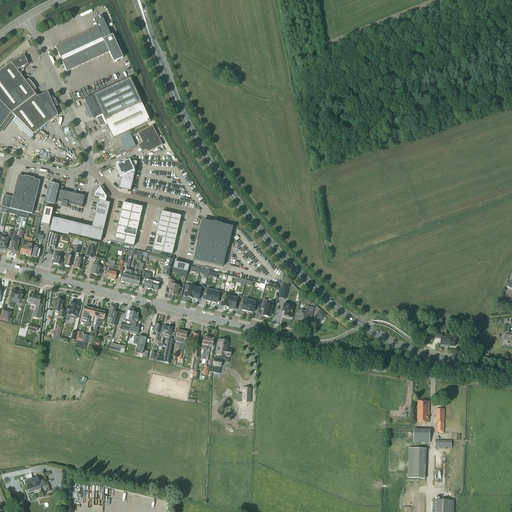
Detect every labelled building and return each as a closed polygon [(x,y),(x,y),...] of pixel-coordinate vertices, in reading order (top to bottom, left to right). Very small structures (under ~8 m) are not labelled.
[(98,27),(55,47),(67,73),(109,53),(113,63),(123,58),(112,36),(111,36),(101,16),(94,20),(98,27)] [(11,113),(33,135),(58,116),(47,93),(37,97),(18,72),(20,71),(22,72),(23,69),(22,69),(21,68),(28,65),(24,56),(10,62),(11,63),(0,71),(0,102),(5,107),(11,113)] [(93,96),(84,100),(93,120),(96,118),(96,119),(95,121),(98,124),(99,124),(100,128),(107,125),(113,139),(145,124),(150,122),(141,104),(130,79),(93,96)] [(0,128),(11,113),(5,107),(0,102),(0,128)] [(137,134),(148,153),(162,145),(152,126),(147,129),(145,125),(130,132),(133,137),(137,134)] [(100,147),(106,140),(104,138),(97,144),(100,147)] [(55,158),(56,157),(59,161),(62,158),(57,151),(53,154),(55,158)] [(130,192),(137,163),(129,161),(115,167),(120,178),(121,178),(118,189),(130,192)] [(36,197),(40,181),(33,180),(34,179),(24,176),(24,177),(18,176),(12,197),(3,195),(0,207),(31,215),(36,197)] [(54,205),(59,185),(49,183),(45,200),(44,202),(54,205)] [(108,210),(110,204),(105,203),(107,198),(100,188),(99,188),(100,189),(97,193),(96,192),(95,194),(94,198),(98,199),(96,208),(108,210)] [(61,206),(67,207),(67,204),(82,207),(84,197),(60,191),(57,201),(62,202),(61,206)] [(123,203),(114,242),(133,247),(142,208),(123,203)] [(53,210),(44,208),(40,224),(49,226),(53,210)] [(108,210),(96,208),(95,214),(106,217),(108,210)] [(181,216),(161,212),(152,251),(172,256),(181,216)] [(106,217),(95,214),(93,221),(105,224),(106,217)] [(59,220),(52,218),(49,232),(56,234),(59,220)] [(66,222),(59,220),(56,234),(63,235),(66,222)] [(105,224),(93,221),(91,228),(103,230),(105,224)] [(213,223),(203,221),(193,261),(223,267),(232,228),(222,226),(223,224),(213,222),(213,223)] [(73,223),(66,222),(63,235),(68,237),(69,235),(70,235),(73,223)] [(79,225),(73,223),(70,235),(77,237),(79,225)] [(86,226),(79,225),(77,237),(83,238),(86,226)] [(91,228),(86,226),(83,238),(100,242),(103,230),(91,228)] [(59,236),(50,234),(47,247),(56,249),(59,236)] [(22,246),(20,254),(22,254),(22,255),(24,255),(25,255),(29,237),(26,236),(25,242),(23,242),(22,246)] [(12,240),(9,252),(10,252),(10,253),(14,254),(15,253),(16,253),(18,242),(19,242),(20,239),(13,237),(12,240)] [(33,238),(29,237),(25,255),(26,255),(26,256),(28,256),(30,256),(33,244),(30,243),(30,241),(32,242),(33,238)] [(93,259),(96,248),(95,248),(96,243),(91,242),(90,246),(88,246),(85,257),(93,259)] [(35,244),(32,257),(38,259),(41,245),(35,244)] [(70,267),(72,257),(70,257),(71,253),(66,252),(65,256),(66,256),(64,266),(70,267)] [(53,264),(56,265),(56,266),(58,266),(59,266),(60,262),(62,263),(63,258),(61,258),(62,254),(58,253),(58,254),(54,253),(52,259),(54,260),(53,264)] [(76,258),(74,268),(80,270),(81,264),(83,264),(84,261),(85,258),(77,256),(76,258)] [(173,261),(174,259),(166,257),(166,258),(162,274),(162,275),(170,277),(173,261)] [(105,278),(110,279),(114,265),(115,260),(111,259),(110,263),(109,262),(108,268),(108,267),(106,275),(104,274),(103,277),(105,278)] [(115,280),(117,273),(117,271),(122,272),(125,262),(120,261),(118,266),(114,265),(110,279),(115,280)] [(121,282),(125,283),(128,269),(130,261),(128,261),(126,267),(127,268),(126,272),(125,272),(125,275),(123,274),(121,282)] [(174,262),(172,272),(186,276),(189,266),(184,264),(177,263),(174,262)] [(91,269),(91,272),(92,273),(92,274),(95,275),(95,276),(97,276),(97,275),(98,276),(100,267),(96,267),(97,263),(93,263),(91,269)] [(216,282),(220,268),(213,265),(209,280),(216,282)] [(129,284),(134,285),(137,271),(135,271),(133,277),(131,276),(129,284)] [(144,288),(150,289),(152,282),(149,281),(151,274),(143,272),(141,278),(145,279),(144,284),(145,284),(144,288)] [(155,282),(152,282),(150,289),(157,291),(158,287),(159,287),(160,281),(156,279),(155,282)] [(179,287),(173,285),(174,281),(169,280),(167,286),(170,287),(169,294),(177,296),(179,287)] [(279,298),(285,299),(289,286),(282,284),(279,298)] [(186,285),(184,291),(188,292),(186,297),(192,299),(195,287),(186,285)] [(195,287),(192,299),(198,300),(200,293),(203,294),(204,288),(205,287),(201,286),(201,289),(195,287)] [(204,288),(203,294),(206,295),(205,301),(211,302),(214,290),(208,288),(208,289),(204,288)] [(21,301),(23,292),(19,291),(19,292),(12,290),(10,298),(14,299),(13,301),(19,303),(20,300),(21,301)] [(214,290),(211,302),(216,304),(218,298),(221,299),(223,293),(223,292),(214,290)] [(223,293),(221,299),(224,300),(223,306),(228,308),(232,296),(223,293)] [(37,297),(37,296),(30,294),(27,303),(31,304),(36,306),(35,311),(34,311),(33,317),(40,319),(41,313),(40,313),(42,305),(39,304),(41,297),(37,297)] [(232,296),(228,308),(229,308),(229,309),(233,310),(233,309),(234,309),(236,303),(239,304),(241,298),(241,297),(238,296),(237,297),(232,296)] [(241,298),(239,304),(243,305),(241,310),(247,311),(250,300),(241,298)] [(250,300),(247,311),(253,313),(254,307),(258,308),(259,301),(250,299),(250,300)] [(63,318),(65,311),(61,310),(63,302),(62,302),(62,300),(59,301),(56,300),(55,301),(54,301),(54,305),(53,311),(59,313),(58,317),(63,318)] [(263,300),(261,309),(264,310),(263,316),(269,318),(272,304),(266,303),(267,300),(263,300)] [(76,319),(79,306),(70,303),(70,307),(68,306),(66,312),(68,313),(67,317),(76,319)] [(284,304),(282,311),(285,312),(283,316),(285,316),(285,317),(290,318),(290,317),(291,318),(294,308),(289,306),(289,305),(284,304)] [(314,308),(306,306),(305,312),(301,311),(299,311),(298,314),(300,315),(298,320),(305,321),(310,322),(314,308)] [(108,315),(107,319),(110,319),(109,324),(109,325),(112,325),(115,326),(118,314),(115,313),(116,309),(113,308),(113,307),(112,307),(111,307),(110,307),(108,315)] [(90,316),(94,317),(95,309),(90,308),(86,322),(87,322),(89,322),(90,316)] [(0,320),(8,323),(11,312),(2,310),(0,319),(0,320)] [(316,314),(323,320),(326,316),(320,310),(316,314)] [(106,312),(101,311),(97,325),(98,325),(97,326),(100,327),(101,322),(103,323),(104,320),(106,312)] [(120,331),(129,333),(133,313),(132,313),(132,312),(131,312),(130,312),(127,311),(124,324),(122,324),(120,331)] [(133,313),(129,333),(138,335),(138,334),(139,328),(136,327),(136,326),(138,318),(137,318),(138,314),(137,314),(136,313),(135,313),(134,313),(133,313)] [(155,325),(153,332),(152,335),(156,336),(155,343),(158,344),(161,333),(158,333),(160,326),(155,325)] [(158,344),(158,346),(162,347),(163,344),(162,344),(163,339),(164,339),(167,328),(163,327),(161,334),(161,333),(158,344)] [(167,328),(164,339),(166,340),(166,341),(167,342),(163,363),(169,364),(173,340),(169,339),(172,329),(169,328),(168,327),(167,328)] [(89,336),(87,344),(93,345),(94,341),(96,333),(90,331),(89,337),(89,336)] [(182,332),(178,349),(183,350),(184,344),(187,333),(186,333),(186,332),(185,332),(184,332),(182,332)] [(455,347),(456,338),(442,336),(442,334),(435,333),(434,338),(441,339),(440,345),(455,347)] [(193,335),(192,334),(190,342),(194,343),(194,344),(197,345),(198,340),(197,340),(198,336),(196,335),(195,335),(194,334),(193,335)] [(137,345),(135,351),(143,353),(147,337),(139,335),(139,337),(137,345)] [(503,341),(508,342),(507,346),(511,347),(511,336),(504,335),(503,341)] [(209,339),(208,340),(204,366),(206,366),(207,361),(210,347),(212,348),(214,339),(213,339),(211,338),(211,339),(209,339)] [(212,365),(211,373),(219,374),(222,357),(225,357),(229,358),(230,358),(232,350),(228,349),(229,341),(218,340),(215,360),(214,360),(213,365),(212,365)] [(109,349),(119,352),(120,346),(111,344),(109,349)] [(193,372),(191,380),(195,381),(197,372),(196,372),(198,361),(199,361),(200,357),(199,357),(200,347),(195,346),(193,357),(194,358),(192,370),(193,370),(193,372)] [(238,394),(237,402),(242,402),(242,403),(250,403),(251,388),(242,388),(242,394),(238,394)] [(418,401),(417,423),(428,423),(429,402),(418,401)] [(436,423),(437,423),(437,433),(443,433),(444,409),(436,409),(436,423)] [(434,439),(433,446),(449,447),(449,439),(434,439)] [(424,476),(425,446),(407,445),(406,476),(424,476)] [(40,488),(45,487),(43,480),(38,482),(37,478),(25,482),(27,490),(32,488),(33,491),(40,489),(40,488)] [(433,500),(432,511),(453,511),(454,500),(433,500)]
